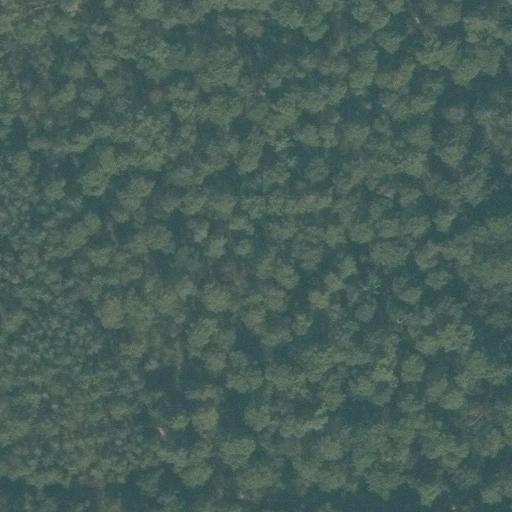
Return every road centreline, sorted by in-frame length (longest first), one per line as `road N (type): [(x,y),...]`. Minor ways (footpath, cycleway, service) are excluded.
road 1 (track): [(511,511),(177,491),(139,494),(135,511)]
road 2 (track): [(0,153),(177,491)]
